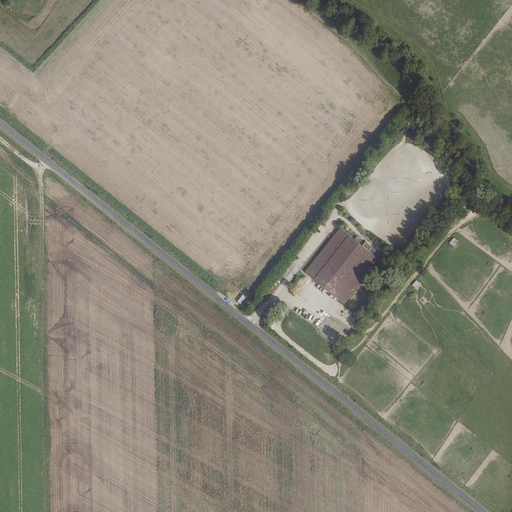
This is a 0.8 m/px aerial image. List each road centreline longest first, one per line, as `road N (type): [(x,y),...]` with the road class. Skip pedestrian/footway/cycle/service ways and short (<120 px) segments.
road 1 (tertiary): [(0,123),(482,511)]
road 2 (track): [(39,172),(45,511)]
